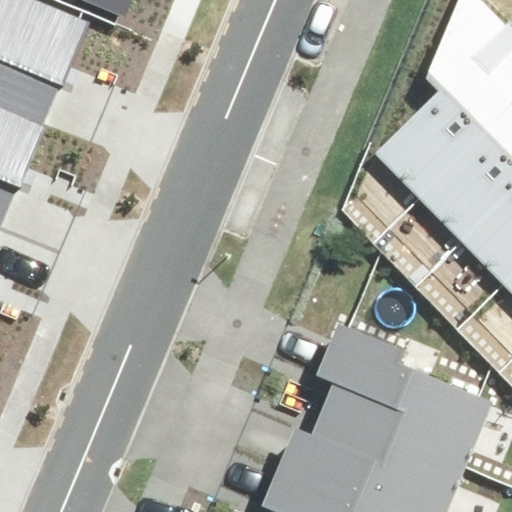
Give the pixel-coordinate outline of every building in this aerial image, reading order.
[(0,0),(0,112),(40,130),(85,25),(25,0),(0,0)] [(89,0),(128,15),(134,0),(89,0)] [(437,85),(377,143),(420,186),(511,95),(511,19),(498,6),(493,0),(456,0),(428,75),(437,85)] [(511,95),(420,186),(463,229),(511,181),(511,95)] [(0,222),(0,223),(40,130),(0,112),(0,222)] [(511,181),(463,229),(505,272),(511,266),(511,181)] [(492,377),(338,311),(309,377),(464,443),(492,377)] [(464,443),(309,377),(281,443),(436,508),(464,443)] [(434,511),(436,508),(281,443),(253,508),(261,511),(434,511)]
